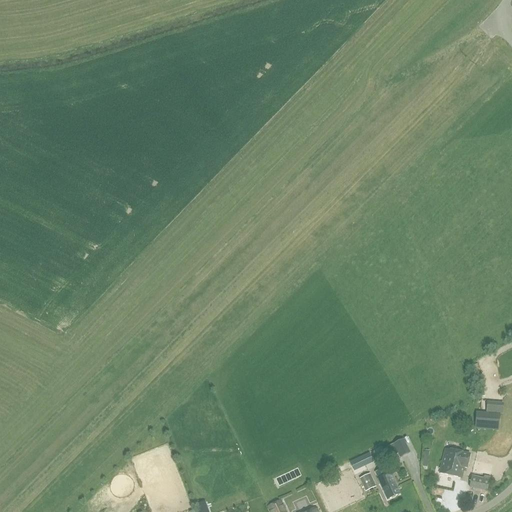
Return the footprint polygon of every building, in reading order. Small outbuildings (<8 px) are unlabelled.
[(487,404),(486,413),(502,414),(503,405),(487,404)] [(497,429),(498,416),(476,414),(475,427),(497,429)] [(403,439),(392,444),(397,454),(399,458),(409,453),(403,439)] [(462,479),(465,469),(467,470),(470,455),(446,450),(440,474),(462,479)] [(373,463),(369,453),(349,463),(353,472),(373,463)] [(390,475),(386,477),(383,469),(372,474),(377,486),(380,485),(388,501),(400,495),(390,475)] [(376,487),(370,474),(359,479),(365,492),(376,487)] [(469,488),(487,491),(490,477),(484,476),(483,478),(472,476),(469,488)] [(267,506),(269,511),(286,511),(281,500),(267,506)] [(208,511),(204,502),(197,505),(199,511),(208,511)]
